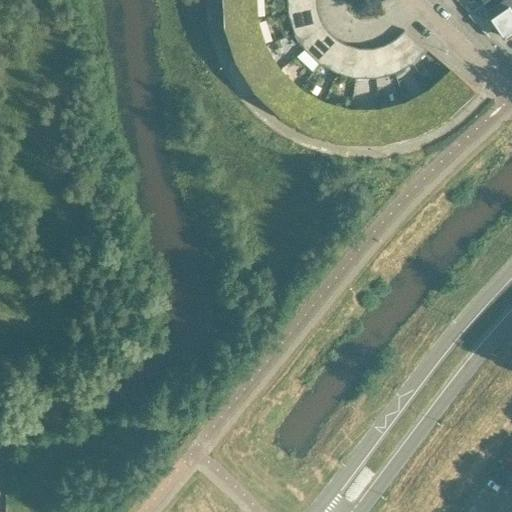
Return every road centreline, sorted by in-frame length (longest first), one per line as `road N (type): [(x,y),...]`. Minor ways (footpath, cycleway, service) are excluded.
road 1 (tertiary): [(511,271),(458,327),(317,511)]
road 2 (tertiary): [(359,511),(511,323)]
road 3 (residential): [(511,95),(411,0)]
